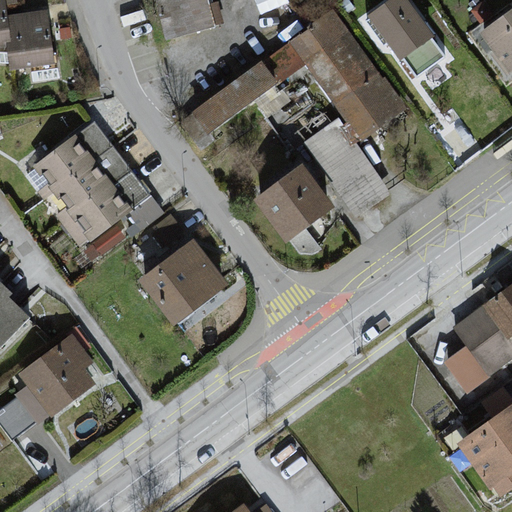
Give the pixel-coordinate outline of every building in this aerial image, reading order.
[(7,18),(4,0),(0,0),(0,47),(10,46),(13,46),(10,26),(4,22),(7,18)] [(208,0),(156,0),(167,40),(216,27),(208,0)] [(429,33),(404,0),(384,0),(366,14),(397,56),(429,33)] [(56,62),(48,8),(10,14),(7,18),(4,22),(10,26),(13,46),(10,46),(13,68),(56,62)] [(511,70),(511,8),(473,37),(503,78),(511,70)] [(331,12),(184,112),(203,140),(308,68),(358,141),(400,113),(331,12)] [(149,199),(91,123),(22,175),(80,252),(149,199)] [(299,163),(249,198),(278,240),(328,204),(299,163)] [(227,287),(193,241),(138,281),(172,327),(227,287)] [(0,343),(28,316),(7,295),(11,292),(0,280),(0,343)] [(511,331),(511,283),(484,303),(506,336),(511,331)] [(511,345),(506,336),(484,303),(454,322),(470,346),(490,376),(511,361),(511,345)] [(91,363),(70,334),(19,372),(51,415),(93,384),(83,370),(91,363)] [(490,376),(470,346),(448,361),(468,391),(490,376)] [(511,470),(511,402),(458,441),(490,486),(511,470)] [(244,511),(237,501),(222,511),(271,511),(265,504),(255,511),(244,511)]
